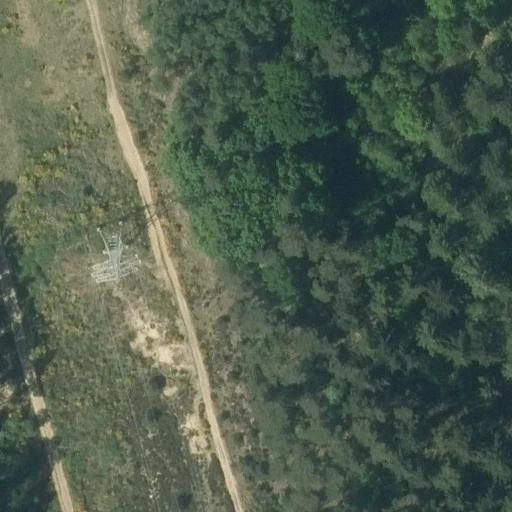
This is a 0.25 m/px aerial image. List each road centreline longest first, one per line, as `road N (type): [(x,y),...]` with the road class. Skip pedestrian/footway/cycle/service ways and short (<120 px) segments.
road 1 (track): [(242,511),(106,0)]
road 2 (track): [(0,259),(67,511)]
